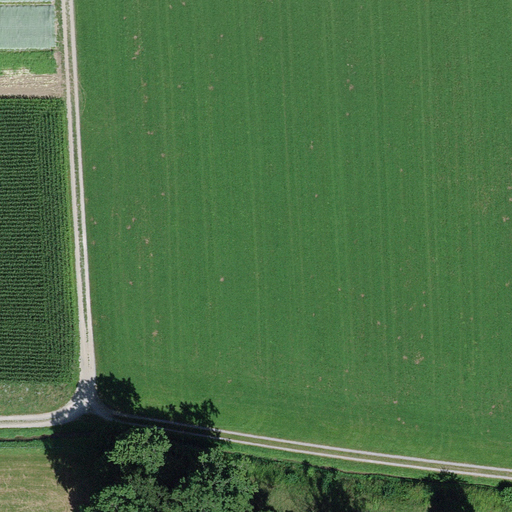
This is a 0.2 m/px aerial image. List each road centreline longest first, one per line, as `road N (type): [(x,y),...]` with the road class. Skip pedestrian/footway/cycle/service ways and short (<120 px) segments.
road 1 (track): [(0,420),(117,411),(241,438),(511,470)]
road 2 (track): [(73,409),(85,385),(66,0)]
